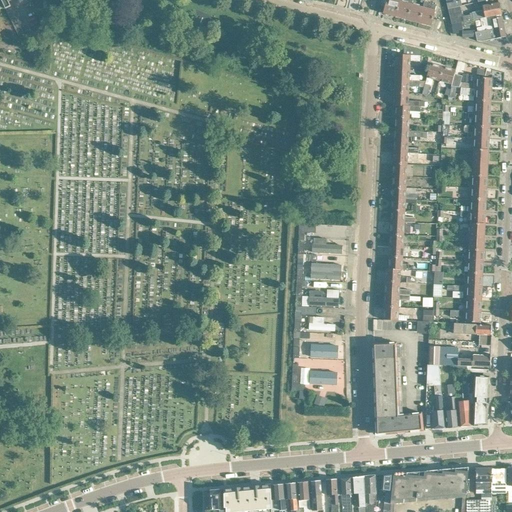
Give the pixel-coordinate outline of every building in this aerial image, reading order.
[(1,0),(6,9),(11,6),(9,2),(11,0),(1,0)] [(396,17),(399,0),(381,0),(380,6),(385,7),(384,14),(396,17)] [(407,20),(411,5),(412,0),(399,0),(396,17),(407,20)] [(436,5),(424,2),(424,3),(422,8),(419,23),(431,26),(436,5)] [(501,15),(499,3),(483,6),(484,11),(469,14),(470,15),(462,17),(460,7),(448,9),(451,25),(473,20),(501,15)] [(419,23),(422,8),(411,5),(407,20),(419,23)] [(24,32),(11,6),(6,9),(20,38),(32,32),(30,29),(24,32)] [(477,28),(478,32),(504,27),(502,17),(485,20),(486,26),(477,28)] [(474,23),(473,20),(451,25),(452,35),(459,33),(458,31),(462,30),(462,26),(474,23)] [(505,37),(504,27),(478,32),(475,32),(476,37),(477,41),(482,42),(505,37)] [(404,55),(396,55),(395,66),(409,67),(410,60),(420,61),(420,51),(404,47),(404,55)] [(443,67),(430,64),(427,78),(439,82),(443,67)] [(452,85),(454,75),(455,70),(443,67),(439,82),(452,85)] [(409,70),(395,69),(395,80),(419,82),(419,81),(425,82),(426,77),(420,75),(409,75),(409,70)] [(491,90),(492,79),(477,78),(477,84),(471,84),(460,84),(462,77),(454,75),(452,85),(451,87),(456,88),(461,88),(491,90)] [(419,88),(419,82),(395,80),(394,93),(417,94),(417,88),(419,88)] [(490,101),(491,90),(461,88),(461,95),(476,96),(476,100),(490,101)] [(409,95),(394,94),(394,106),(397,106),(408,107),(418,107),(418,102),(408,102),(409,95)] [(471,106),(472,96),(462,95),(461,105),(471,106)] [(490,114),(490,101),(476,100),(476,109),(473,109),(473,114),(490,114)] [(420,107),(418,107),(408,107),(397,106),(396,117),(410,117),(410,112),(420,112),(420,107)] [(489,128),(490,114),(473,114),(468,114),(468,119),(475,119),(475,127),(489,128)] [(409,119),(396,119),(396,129),(409,130),(409,119)] [(489,139),(489,128),(475,127),(475,133),(468,133),(468,138),(472,138),(489,139)] [(409,132),(409,130),(396,129),(395,140),(409,141),(409,137),(427,138),(428,133),(409,132)] [(488,150),(489,139),(472,138),(472,143),(474,143),(474,149),(488,150)] [(409,143),(395,142),(394,152),(408,153),(418,154),(418,149),(408,148),(409,143)] [(487,164),(488,153),(488,150),(474,149),(474,158),(471,158),(471,163),(487,164)] [(408,164),(408,153),(394,152),(394,163),(408,164)] [(487,175),(487,164),(471,163),(471,168),(473,168),(473,176),(487,177),(487,175)] [(408,166),(394,165),(393,176),(407,177),(408,166)] [(407,187),(407,177),(393,176),(393,186),(407,187)] [(486,188),(487,177),(473,176),(472,183),(470,183),(470,188),(486,188)] [(393,188),(393,189),(392,199),(406,199),(417,200),(418,194),(406,194),(406,189),(393,188)] [(486,199),(486,188),(470,188),(469,192),(472,192),(472,199),(486,199)] [(405,211),(406,199),(392,199),(392,210),(405,211)] [(485,213),(486,199),(472,199),(471,207),(469,207),(469,212),(485,213)] [(392,212),(391,222),(405,223),(411,223),(415,223),(415,217),(405,217),(405,213),(392,212)] [(485,224),(485,213),(469,212),(468,217),(468,221),(471,221),(470,224),(484,224),(485,224)] [(410,234),(411,223),(405,223),(391,222),(391,234),(404,234),(404,233),(410,234)] [(484,238),(484,227),(484,224),(470,224),(470,228),(468,228),(468,232),(459,232),(458,236),(467,237),(484,238)] [(304,255),(305,235),(305,234),(312,235),(312,227),(299,227),(298,254),(304,255)] [(347,257),(348,240),(348,237),(313,235),(312,255),(347,257)] [(404,236),(391,236),(390,246),(403,247),(404,236)] [(483,249),(484,238),(467,237),(467,242),(470,242),(469,248),(469,250),(483,251),(483,249)] [(403,257),(403,247),(390,246),(390,257),(403,257)] [(483,262),(483,253),(483,251),(469,250),(469,257),(466,257),(466,262),(483,262)] [(412,264),(427,264),(427,252),(412,253),(412,264)] [(389,259),(389,269),(401,270),(409,270),(409,265),(403,264),(403,259),(389,259)] [(347,263),(339,262),(312,261),(311,281),(346,283),(347,263)] [(482,274),(483,262),(466,262),(466,267),(468,267),(468,273),(482,274)] [(400,281),(401,270),(389,269),(386,269),(386,281),(400,281)] [(444,273),(435,272),(434,285),(442,285),(443,285),(444,273)] [(482,287),(482,276),(482,274),(468,273),(468,281),(465,281),(465,286),(482,287)] [(385,283),(385,294),(400,295),(410,296),(410,290),(400,290),(400,283),(385,283)] [(442,297),(443,285),(434,285),(433,297),(442,297)] [(481,300),(482,287),(465,286),(465,291),(467,291),(467,300),(481,300)] [(344,309),(345,293),(345,289),(310,287),(309,307),(316,307),(344,309)] [(410,296),(400,295),(385,294),(384,306),(399,307),(399,300),(409,301),(410,296)] [(480,312),(481,300),(467,300),(467,306),(464,306),(464,311),(480,312)] [(316,313),(316,308),(316,307),(309,307),(302,307),(296,306),(294,332),(300,333),(301,313),(309,313),(316,313)] [(398,321),(399,309),(384,308),(383,320),(398,321)] [(464,311),(458,311),(451,310),(450,317),(466,318),(466,322),(480,323),(480,312),(464,311)] [(344,315),(336,314),(309,313),(308,333),(343,335),(344,315)] [(419,323),(419,332),(429,332),(429,323),(419,323)] [(491,336),(492,325),(454,323),(453,334),(479,335),(491,336)] [(300,338),(305,339),(305,333),(300,333),(294,332),(294,347),(293,358),(299,359),(300,338)] [(479,335),(479,345),(491,346),(491,336),(479,335)] [(343,341),(337,340),(308,339),(307,359),(342,361),(343,341)] [(423,431),(421,413),(402,415),(402,417),(399,417),(396,343),(373,344),(373,343),(376,435),(423,431)] [(490,367),(490,355),(489,355),(489,356),(468,355),(468,359),(458,359),(458,348),(428,346),(427,364),(439,365),(452,365),(467,366),(490,367)] [(441,391),(439,365),(427,364),(426,386),(434,386),(435,397),(436,412),(431,412),(433,430),(445,429),(441,391)] [(298,384),(299,373),(299,365),(293,365),(292,392),(296,392),(302,392),(303,384),(298,384)] [(342,367),(336,366),(307,365),(307,370),(306,370),(306,385),(341,387),(342,367)] [(487,425),(488,404),(488,398),(489,377),(475,376),(474,394),(469,394),(470,403),(474,403),(473,426),(487,425)] [(468,384),(461,385),(463,401),(458,402),(458,410),(460,427),(472,426),(468,384)] [(458,427),(454,389),(448,390),(450,411),(445,411),(447,428),(458,427)] [(309,400),(309,392),(302,392),(296,392),(295,400),(309,400)] [(466,497),(469,469),(469,467),(394,474),(391,504),(394,504),(465,497),(466,497)] [(506,468),(476,469),(476,490),(484,490),(484,493),(506,493),(506,486),(506,469),(506,468)] [(383,475),(381,489),(385,490),(384,509),(390,510),(391,504),(394,474),(393,474),(383,475)] [(375,476),(364,477),(366,511),(374,511),(374,506),(376,506),(377,501),(375,476)] [(366,511),(364,477),(353,477),(354,494),(359,493),(360,507),(357,507),(357,511),(366,511)] [(353,511),(353,502),(351,478),(340,479),(341,495),(342,495),(343,511),(353,511)] [(332,511),(339,511),(337,479),(326,480),(328,495),(333,495),(333,504),(332,505),(332,511)] [(310,481),(312,497),(313,509),(323,509),(321,480),(310,481)] [(304,511),(310,511),(308,482),(298,483),(300,508),(304,507),(304,511)] [(291,511),(297,511),(296,483),(286,484),(287,500),(291,500),(291,511)] [(285,511),(284,484),(273,485),(274,501),(279,500),(280,511),(285,511)] [(244,488),(224,489),(224,511),(272,511),(271,485),(244,488)] [(224,511),(224,489),(205,491),(205,511),(224,511)] [(494,511),(495,501),(489,501),(489,500),(466,500),(465,511),(494,511)]
